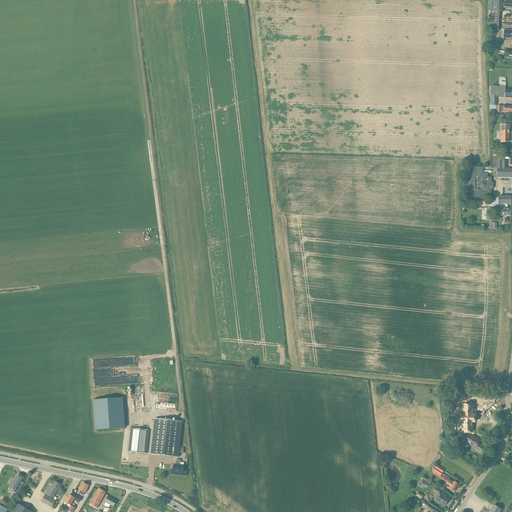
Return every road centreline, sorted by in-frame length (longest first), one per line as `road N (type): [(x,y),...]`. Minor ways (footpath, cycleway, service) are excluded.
road 1 (tertiary): [(184,511),(148,492),(0,458)]
road 2 (unclassified): [(457,511),(498,455),(511,363)]
